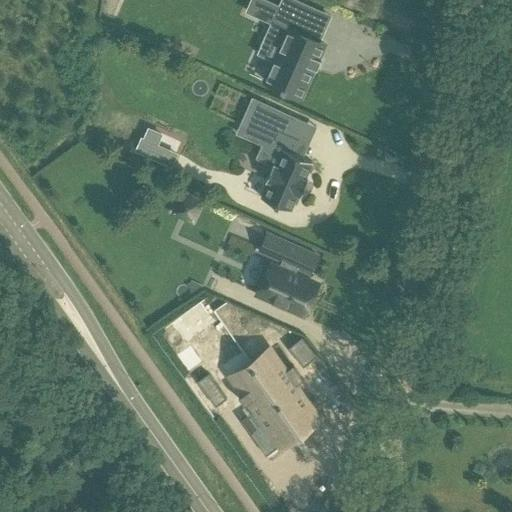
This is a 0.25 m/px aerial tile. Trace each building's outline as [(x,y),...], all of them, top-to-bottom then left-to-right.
[(281,43),(264,80),(300,97),(314,67),(316,69),(317,67),(314,66),(317,59),(320,60),(321,58),(318,57),(324,44),(313,39),(325,13),(295,0),(281,0),(280,5),(272,22),(275,23),(268,37),(281,43)] [(259,101),(247,127),(278,141),(269,162),(272,164),(265,179),(268,180),(261,197),(290,210),(298,194),(300,195),(307,179),(305,178),(312,162),(293,153),(300,138),(285,131),(292,116),(259,101)] [(159,146),(173,171),(192,160),(178,136),(159,146)] [(304,313),(317,285),(294,274),(297,267),(309,273),(317,255),(267,233),(259,250),(281,260),(278,267),(269,263),(256,292),(304,313)] [(288,347),(303,367),(317,355),(302,336),(288,347)] [(271,348),(250,363),(299,431),(301,430),(319,417),(311,404),(310,404),(296,384),(302,380),(303,379),(293,364),(292,365),(286,369),(272,350),(271,349),(271,348)] [(250,363),(230,377),(241,393),(238,395),(239,397),(242,394),(246,400),(243,403),(244,404),(247,402),(263,424),(250,433),(266,455),(299,431),(250,363)] [(227,398),(208,373),(197,381),(215,406),(227,398)] [(254,511),(292,511),(306,501),(279,466),(242,494),(254,511)]
